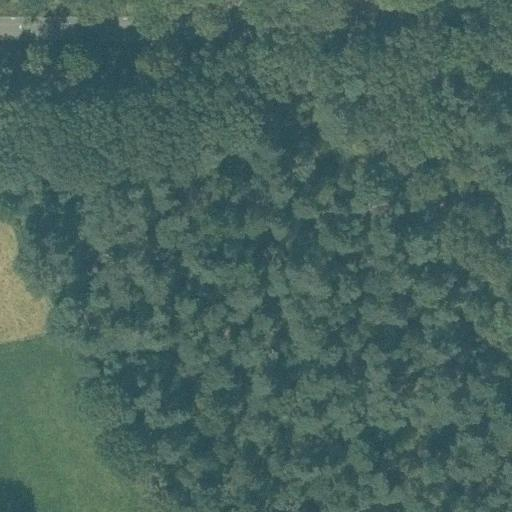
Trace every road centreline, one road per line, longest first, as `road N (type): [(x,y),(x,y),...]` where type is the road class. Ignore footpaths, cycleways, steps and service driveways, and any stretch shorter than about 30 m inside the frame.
road 1 (secondary): [(511,10),(0,26)]
road 2 (track): [(430,66),(511,254)]
